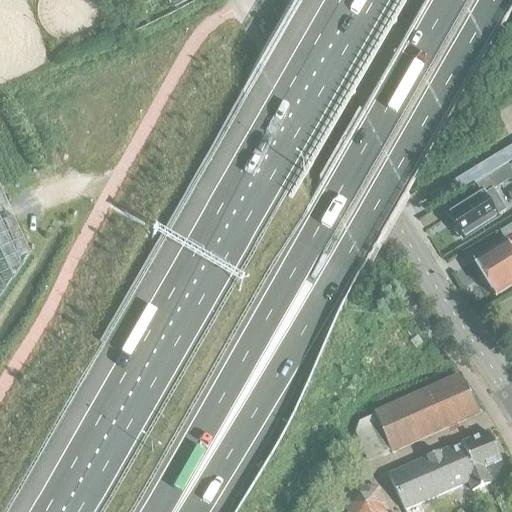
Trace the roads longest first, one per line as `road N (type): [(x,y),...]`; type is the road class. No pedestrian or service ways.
road 1 (motorway): [(193,511),(495,0)]
road 2 (motorway): [(359,0),(65,511)]
road 3 (motorway): [(158,511),(449,0)]
road 4 (tertiary): [(511,399),(418,261),(267,0)]
